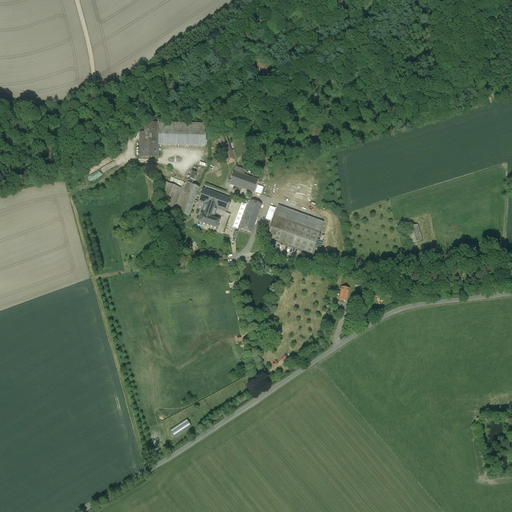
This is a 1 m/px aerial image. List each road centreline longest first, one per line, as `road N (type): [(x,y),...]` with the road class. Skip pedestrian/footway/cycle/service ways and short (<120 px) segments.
road 1 (residential): [(81,511),(384,316),(511,294)]
road 2 (track): [(246,251),(372,274),(498,254),(501,295)]
